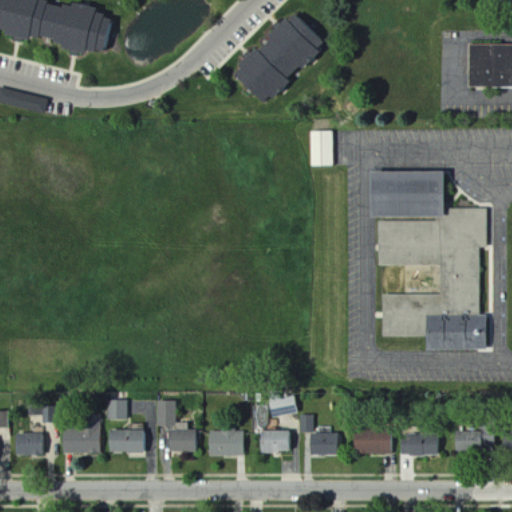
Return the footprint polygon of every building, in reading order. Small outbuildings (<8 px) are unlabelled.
[(111,56),(119,43),(123,23),(108,15),(106,14),(107,9),(83,4),(80,9),(59,5),(50,0),(6,0),(1,27),(21,38),(20,43),(26,45),(30,38),(64,45),(78,53),(86,51),(111,56)] [(324,43),(295,14),(280,29),(285,34),(245,74),(276,105),(319,62),(312,55),(324,43)] [(511,88),(511,45),(468,45),(468,89),(511,88)] [(51,113),(53,98),(3,91),(1,106),(51,113)] [(332,131),(310,132),(311,166),(333,166),(332,131)] [(367,217),(440,216),(441,314),(425,314),(426,351),(486,350),(485,315),(480,315),(479,248),(487,248),(487,208),(452,208),(452,215),(441,215),(441,171),(367,171),(367,217)] [(272,417),(297,414),(296,397),(270,399),(272,417)] [(129,420),(129,401),(108,400),(108,420),(129,420)] [(158,428),(170,428),(170,452),(198,452),(198,430),(188,430),(188,423),(177,423),(177,401),(157,401),(158,428)] [(0,429),(13,430),(13,413),(0,412),(0,429)] [(316,415),(302,416),(302,433),(316,433),(316,415)] [(102,454),(101,428),(63,429),(63,454),(102,454)] [(390,454),(390,430),(353,431),(354,454),(390,454)] [(109,453),(149,453),(149,431),(109,431),(109,453)] [(246,456),(245,431),(210,432),(210,457),(246,456)] [(292,452),(292,432),(261,431),(260,452),(292,452)] [(453,433),(453,451),(492,450),(491,432),(453,433)] [(15,455),(47,456),(47,434),(15,434),(15,455)] [(311,434),(311,455),(344,456),(344,434),(311,434)] [(440,434),(400,435),(401,457),(441,456),(440,434)]
